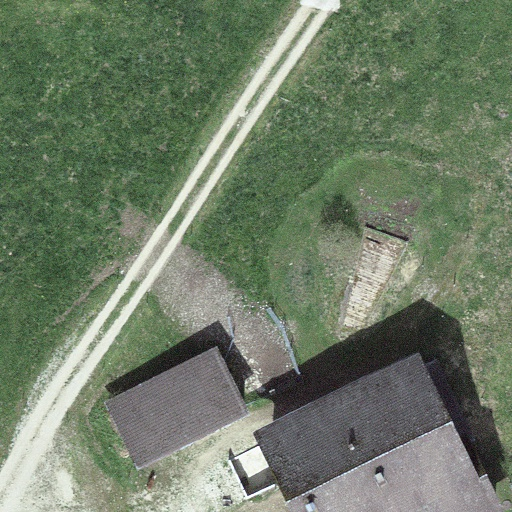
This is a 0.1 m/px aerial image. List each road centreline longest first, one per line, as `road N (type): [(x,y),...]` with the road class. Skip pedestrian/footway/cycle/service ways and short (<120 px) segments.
road 1 (track): [(0,494),(25,444),(318,0)]
road 2 (track): [(25,444),(134,511)]
